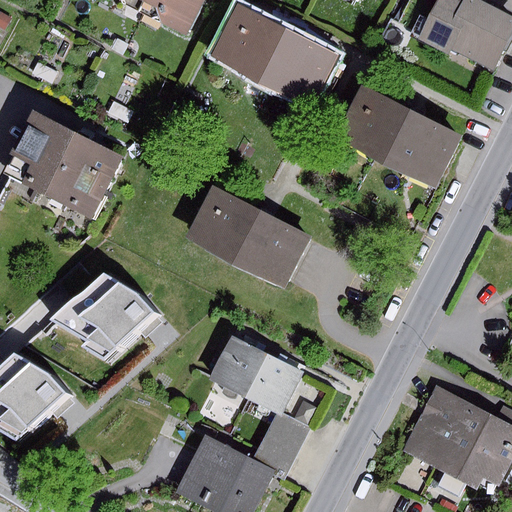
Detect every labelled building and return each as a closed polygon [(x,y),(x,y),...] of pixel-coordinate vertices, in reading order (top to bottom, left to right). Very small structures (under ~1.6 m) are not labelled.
[(138,0),(157,8),(162,21),(184,35),(202,0),(138,0)] [(420,34),(437,0),(409,0),(398,22),(420,34)] [(464,0),(463,0),(437,0),(420,34),(418,38),(449,55),(452,49),(494,71),(511,37),(511,16),(480,0),(464,0)] [(292,32),(238,5),(212,56),(312,106),(338,55),(292,32)] [(0,12),(0,27),(6,30),(12,17),(0,12)] [(128,45),(117,39),(111,50),(122,56),(128,45)] [(37,62),(31,72),(51,84),(57,73),(37,62)] [(416,113),(363,85),(336,138),(435,189),(462,136),(416,113)] [(115,102),(108,113),(128,124),(134,112),(115,102)] [(83,136),(34,112),(13,154),(18,156),(8,176),(95,219),(126,157),(83,136)] [(265,213),(213,187),(186,238),(284,288),(311,237),(265,213)] [(141,297),(109,277),(55,324),(92,345),(87,350),(110,365),(151,325),(160,317),(141,297)] [(247,398),(269,354),(251,345),(232,335),(210,380),(247,398)] [(288,363),(269,354),(247,398),(278,412),(283,415),(305,371),(288,363)] [(53,376),(21,357),(0,374),(0,422),(4,424),(0,428),(0,430),(22,445),(63,405),(72,396),(53,376)] [(511,424),(497,417),(437,386),(425,410),(404,451),(478,489),(484,478),(499,486),(511,462),(511,424)] [(511,410),(503,406),(497,417),(511,424),(511,410)] [(283,415),(278,412),(254,459),(274,469),(287,476),(298,452),(310,429),(283,415)] [(254,459),(206,436),(177,494),(214,511),(252,511),(274,469),(254,459)]
